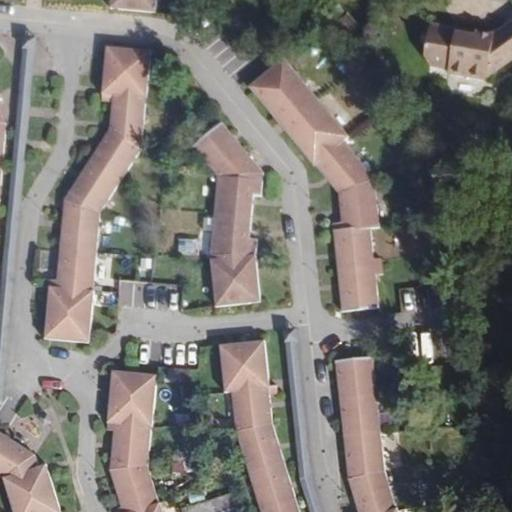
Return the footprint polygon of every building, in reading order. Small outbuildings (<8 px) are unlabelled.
[(109,0),(110,0),(117,0),(116,8),(153,11),(153,0),(109,0)] [(452,28),(425,23),(420,56),(425,63),(444,66),(444,71),(481,77),(511,54),(511,16),(488,34),(469,31),(469,34),(452,31),(452,28)] [(49,280),(43,339),(86,342),(91,290),(90,290),(98,211),(138,149),(143,98),(144,98),(149,51),(105,46),(100,103),(109,103),(107,129),(63,199),(55,280),(49,280)] [(30,66),(31,57),(21,55),(20,65),(30,66)] [(331,230),(338,311),(374,307),(371,276),(377,275),(376,260),(370,260),(367,227),(375,227),(370,177),(340,140),(345,136),(281,59),(246,88),(310,165),(312,164),(335,192),(339,230),(331,230)] [(0,392),(30,66),(20,65),(0,285),(0,392)] [(208,254),(213,306),(257,301),(252,259),(254,238),(246,238),(247,194),(258,194),(259,172),(219,124),(192,146),(216,175),(208,254)] [(120,281),(119,306),(170,308),(171,283),(120,281)] [(318,511),(298,443),(288,339),(277,339),(288,448),(307,511),(318,511)] [(234,431),(258,511),(295,511),(268,420),(266,395),(272,395),(272,387),(265,387),(261,342),(217,346),(222,392),(229,392),(234,431)] [(355,511),(393,511),(392,507),(391,508),(380,470),(373,401),(380,401),(379,386),(371,386),(368,358),(333,361),(345,477),(356,511),(355,511)] [(113,509),(113,511),(159,511),(157,502),(155,502),(144,468),(148,427),(150,427),(154,375),(110,372),(105,430),(112,431),(108,471),(119,507),(113,509)] [(58,511),(46,472),(37,474),(36,466),(32,453),(0,432),(0,475),(2,477),(12,511),(58,511)] [(46,472),(44,465),(36,466),(37,474),(46,472)]
